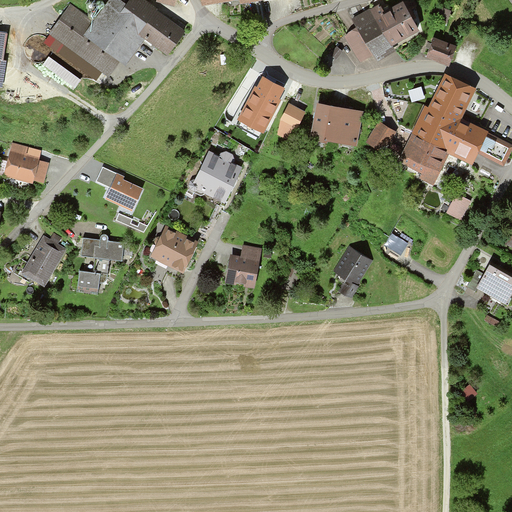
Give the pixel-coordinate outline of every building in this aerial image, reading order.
[(68,6),(47,33),(51,36),(45,43),(97,82),(102,75),(109,81),(121,66),(125,69),(144,44),(166,60),(187,34),(142,0),(130,0),(127,5),(120,0),(109,0),(91,24),(68,6)] [(290,0),(291,12),(303,11),(302,0),(290,0)] [(419,33),(403,4),(385,14),(380,7),(352,23),(357,30),(371,56),(376,65),(397,54),(393,46),(419,33)] [(438,7),(434,20),(447,24),(451,11),(438,7)] [(360,63),(371,56),(357,30),(344,37),(360,63)] [(457,48),(435,39),(427,59),(449,68),(455,54),(457,48)] [(238,118),(263,131),(281,98),(278,96),(284,87),(272,80),(263,75),(257,86),(256,84),(238,118)] [(488,135),(489,133),(462,120),(477,91),(445,75),(428,108),(425,106),(410,136),(449,155),(473,167),(478,154),(488,135)] [(289,104),(280,121),(277,136),(291,143),(305,112),(289,104)] [(324,106),(316,105),(310,139),(357,148),(363,113),(324,106)] [(379,122),(365,143),(384,155),(398,133),(379,122)] [(488,135),(478,154),(503,167),(511,150),(511,146),(499,140),(488,135)] [(449,155),(410,136),(397,162),(422,175),(420,179),(434,185),(449,155)] [(1,160),(0,164),(0,175),(33,185),(34,181),(40,161),(40,159),(27,155),(29,148),(14,143),(8,162),(1,160)] [(191,182),(189,185),(189,190),(193,192),(198,191),(224,205),(242,169),(235,166),(237,162),(234,155),(226,152),(220,154),(218,157),(209,153),(195,181),(191,182)] [(40,161),(34,181),(44,184),(50,164),(40,161)] [(132,211),(143,189),(124,181),(126,177),(102,167),(96,182),(111,189),(106,200),(132,211)] [(428,200),(437,205),(441,198),(432,193),(428,200)] [(456,195),(447,214),(461,221),(471,202),(456,195)] [(148,226),(119,213),(116,221),(143,233),(148,226)] [(166,226),(149,258),(182,275),(199,243),(166,226)] [(51,239),(44,235),(28,262),(23,259),(14,274),(30,284),(32,280),(44,287),(67,250),(58,244),(62,237),(54,233),(51,239)] [(82,238),(80,257),(95,258),(93,274),(81,273),(80,286),(99,288),(99,284),(102,284),(104,284),(105,282),(107,281),(108,276),(109,261),(123,262),(124,255),(131,255),(133,244),(108,241),(109,238),(107,236),(105,235),(102,236),(100,238),(100,240),(82,238)] [(230,255),(226,284),(255,289),(261,248),(243,245),(241,257),(230,255)] [(349,247),(335,272),(340,275),(348,280),(357,285),(372,260),(349,247)] [(485,275),(477,289),(506,305),(511,293),(511,277),(490,265),(485,275)] [(477,289),(485,275),(476,270),(467,287),(476,292),(477,289)] [(359,286),(357,285),(348,280),(341,293),(352,299),(359,286)] [(487,315),(484,320),(498,327),(501,322),(487,315)]
